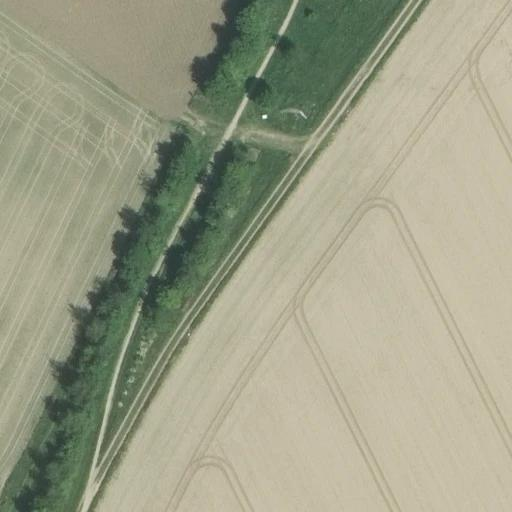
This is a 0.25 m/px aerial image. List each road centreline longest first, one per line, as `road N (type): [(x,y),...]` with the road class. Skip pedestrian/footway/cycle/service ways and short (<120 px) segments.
road 1 (track): [(91,492),(149,386),(314,146)]
road 2 (track): [(314,146),(422,0)]
